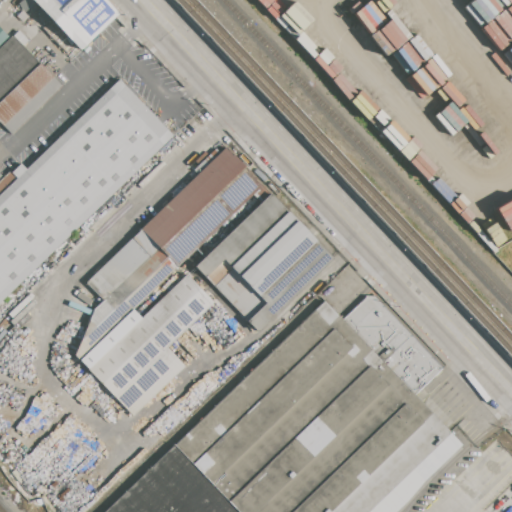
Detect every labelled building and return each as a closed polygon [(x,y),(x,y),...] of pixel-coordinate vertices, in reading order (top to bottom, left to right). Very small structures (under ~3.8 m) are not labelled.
[(104,0),(118,14),(80,50),(35,3),(33,4),(37,8),(33,12),(29,8),(24,13),(16,6),(22,0),(104,0)] [(288,25),(294,18),(285,9),(278,16),(288,25)] [(293,39),(311,58),(326,44),(309,25),(293,39)] [(10,134),(0,123),(0,46),(12,35),(60,85),(10,134)] [(171,135),(0,301),(0,179),(18,162),(25,169),(118,79),(171,135)] [(476,133),(489,122),(473,102),(460,113),(476,133)] [(91,312),(102,301),(85,284),(224,148),(260,184),(132,309),(141,318),(185,275),(213,304),(166,350),(183,367),(133,417),(72,355),(91,312)] [(194,267),(270,193),(333,258),(257,331),(194,267)] [(104,511),(322,300),(342,321),(370,294),(442,368),(414,395),(463,445),(394,511),(104,511)]
